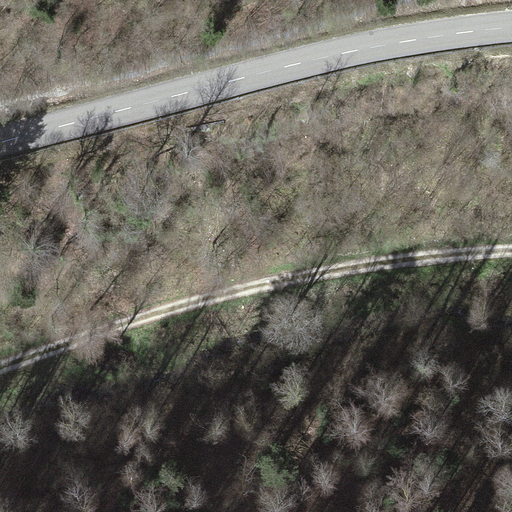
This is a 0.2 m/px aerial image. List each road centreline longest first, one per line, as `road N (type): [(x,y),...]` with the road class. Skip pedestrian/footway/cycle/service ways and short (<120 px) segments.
road 1 (track): [(511,246),(459,248),(277,282),(0,365)]
road 2 (tertiary): [(511,27),(375,45),(0,141)]
